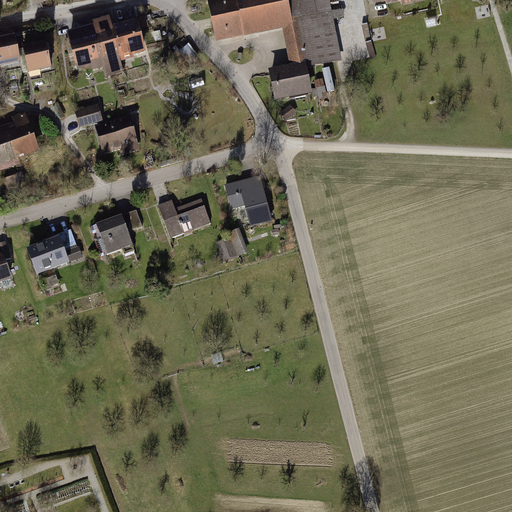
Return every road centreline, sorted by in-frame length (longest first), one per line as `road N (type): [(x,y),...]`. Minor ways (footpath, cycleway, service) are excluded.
road 1 (unclassified): [(373,511),(285,146)]
road 2 (residential): [(285,146),(0,226)]
road 3 (track): [(511,156),(285,146)]
road 4 (residential): [(165,0),(233,69),(285,146)]
road 5 (track): [(112,195),(52,113),(0,101)]
road 6 (residential): [(142,0),(0,24)]
